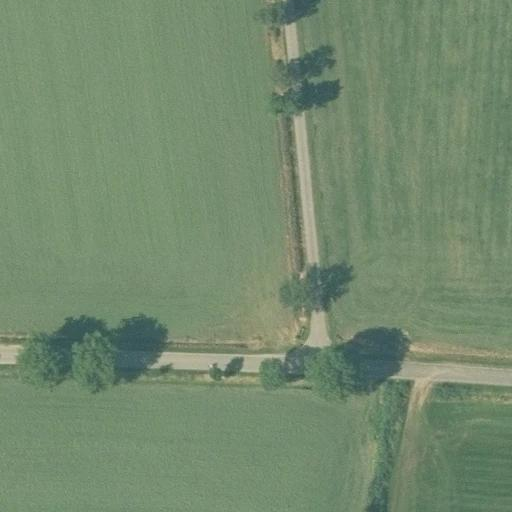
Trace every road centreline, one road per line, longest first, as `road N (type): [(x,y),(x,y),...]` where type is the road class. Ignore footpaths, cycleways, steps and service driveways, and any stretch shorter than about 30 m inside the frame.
road 1 (unclassified): [(324,368),(289,0)]
road 2 (tertiary): [(324,368),(0,356)]
road 3 (tertiary): [(511,380),(324,368)]
